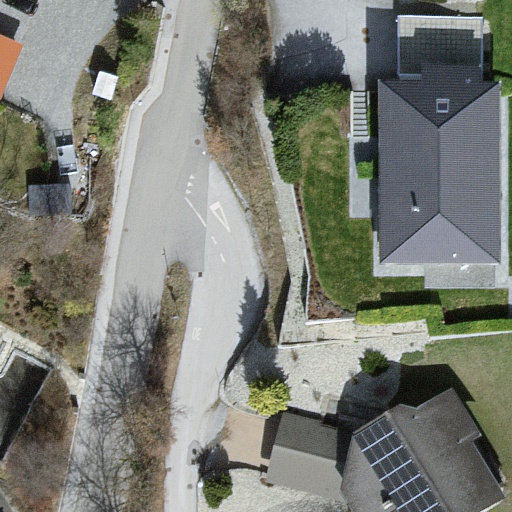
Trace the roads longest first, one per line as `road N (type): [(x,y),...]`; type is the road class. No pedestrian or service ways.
road 1 (residential): [(165,183),(204,223),(228,298),(190,432),(182,511)]
road 2 (residential): [(165,183),(95,511)]
road 3 (residential): [(204,0),(165,183)]
